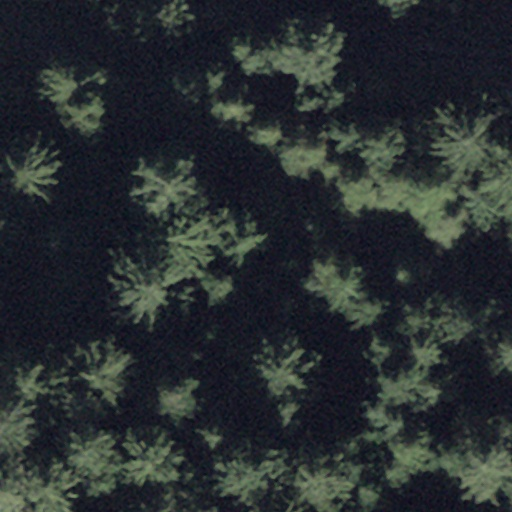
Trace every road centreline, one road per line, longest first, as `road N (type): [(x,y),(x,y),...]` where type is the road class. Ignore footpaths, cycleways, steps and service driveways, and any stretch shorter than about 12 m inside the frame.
road 1 (track): [(32,0),(100,29),(511,260)]
road 2 (track): [(511,74),(206,0)]
